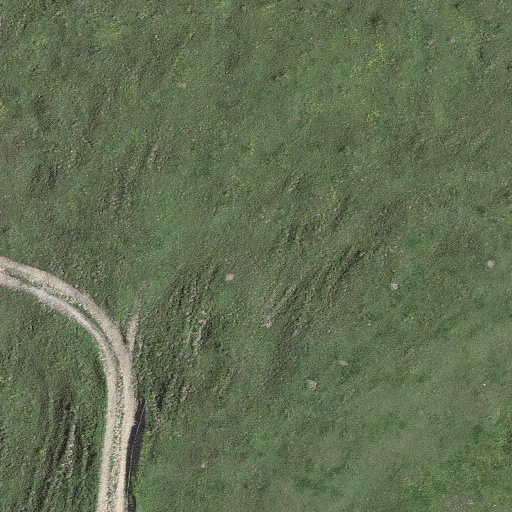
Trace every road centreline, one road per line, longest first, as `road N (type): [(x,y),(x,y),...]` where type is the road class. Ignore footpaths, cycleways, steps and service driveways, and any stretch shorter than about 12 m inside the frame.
road 1 (track): [(107,511),(123,389),(113,339),(79,302),(0,271)]
road 2 (track): [(511,466),(291,511)]
